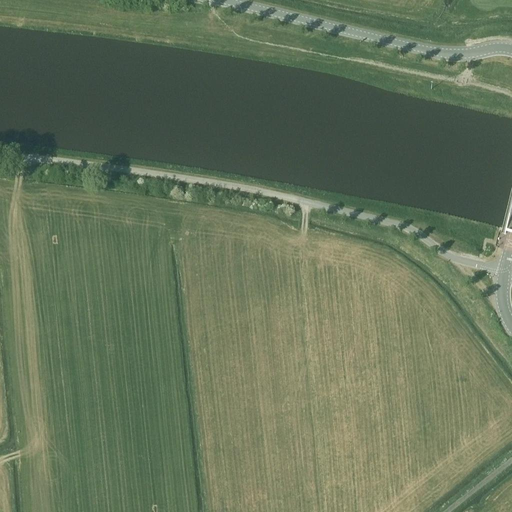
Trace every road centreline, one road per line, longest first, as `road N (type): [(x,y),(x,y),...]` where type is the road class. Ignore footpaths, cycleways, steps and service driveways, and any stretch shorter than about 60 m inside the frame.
road 1 (unclassified): [(504,271),(453,258),(389,222),(228,185),(0,155)]
road 2 (tertiary): [(511,50),(431,52),(219,0)]
